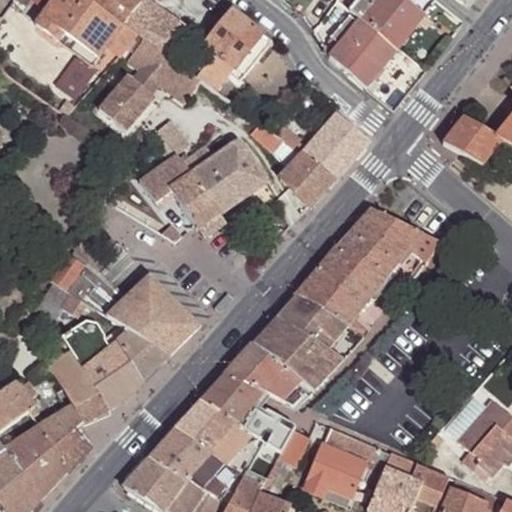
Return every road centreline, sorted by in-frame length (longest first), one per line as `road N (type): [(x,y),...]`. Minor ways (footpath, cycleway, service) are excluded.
road 1 (secondary): [(78,506),(396,142)]
road 2 (unknown): [(368,429),(511,270)]
road 3 (residential): [(396,142),(317,77),(284,32),(244,0)]
road 4 (secondary): [(396,142),(510,0)]
road 5 (residential): [(396,142),(511,242)]
